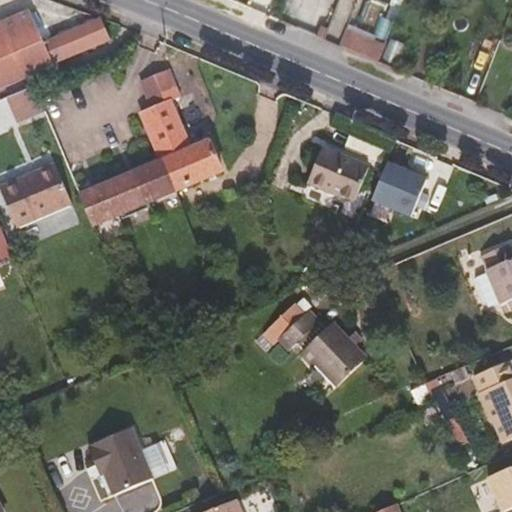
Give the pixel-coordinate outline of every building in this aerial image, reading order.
[(14,82),(112,40),(102,18),(44,43),(30,11),(0,23),(0,84),(13,79),(14,82)] [(347,28),(340,45),(381,63),(387,45),(347,28)] [(391,38),(381,63),(395,69),(405,44),(391,38)] [(181,98),(171,73),(141,86),(152,110),(142,114),(162,161),(83,195),(95,225),(221,171),(209,141),(191,149),(171,102),(181,98)] [(44,103),(36,82),(8,94),(17,115),(44,103)] [(308,184),(355,204),(370,168),(323,148),(308,184)] [(388,159),(373,196),(413,212),(428,176),(388,159)] [(0,188),(17,229),(73,206),(55,164),(0,187),(0,188)] [(426,189),(419,206),(433,212),(440,195),(426,189)] [(500,301),(511,295),(511,251),(508,241),(479,253),(484,266),(500,301)] [(488,306),(500,301),(484,266),(473,271),(488,306)] [(263,334),(274,345),(278,340),(305,314),(295,303),(263,334)] [(289,352),(320,322),(309,310),(305,314),(278,340),(289,352)] [(334,322),(303,352),(337,388),(368,358),(334,322)] [(492,418),(501,440),(511,435),(511,362),(510,357),(472,373),(479,389),(477,390),(489,419),(492,418)] [(114,496),(154,479),(142,451),(132,429),(89,448),(97,468),(101,466),(106,476),(114,496)] [(142,451),(154,479),(166,474),(154,446),(142,451)] [(101,478),(106,476),(101,466),(97,468),(101,478)] [(511,467),(489,478),(503,511),(507,511),(511,510),(511,467)] [(242,511),(237,500),(208,511),(242,511)] [(372,511),(398,511),(394,503),(372,511)]
